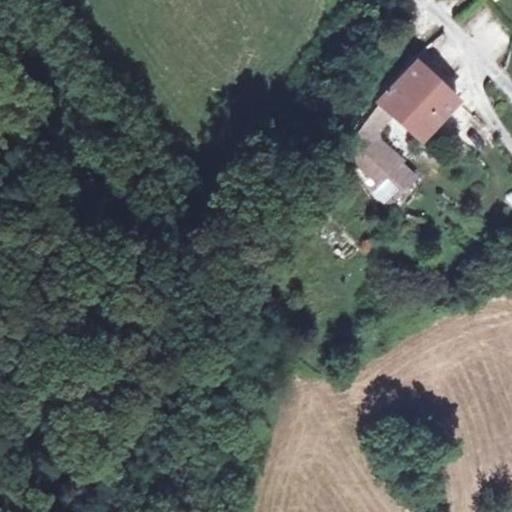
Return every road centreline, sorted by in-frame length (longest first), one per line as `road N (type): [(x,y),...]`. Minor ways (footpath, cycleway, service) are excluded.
road 1 (track): [(0,297),(22,331),(41,410),(0,511)]
road 2 (residential): [(419,0),(459,35),(482,111),(511,147)]
